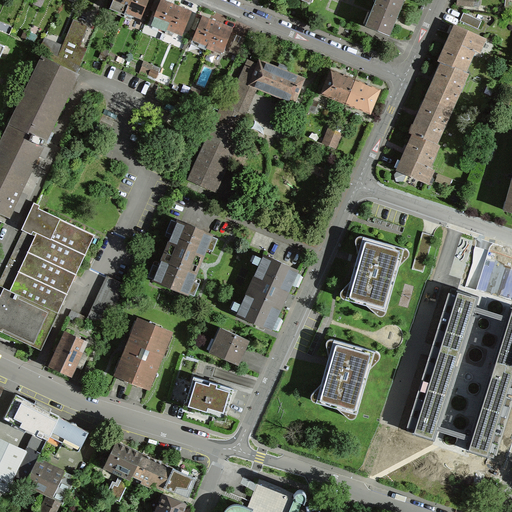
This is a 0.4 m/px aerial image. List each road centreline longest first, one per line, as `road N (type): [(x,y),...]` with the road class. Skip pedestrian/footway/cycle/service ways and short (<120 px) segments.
road 1 (residential): [(234,449),(356,185)]
road 2 (tertiary): [(0,363),(87,404),(234,449)]
road 3 (residential): [(216,0),(405,77)]
road 4 (tertiary): [(234,449),(426,511)]
road 5 (residential): [(356,185),(511,239)]
